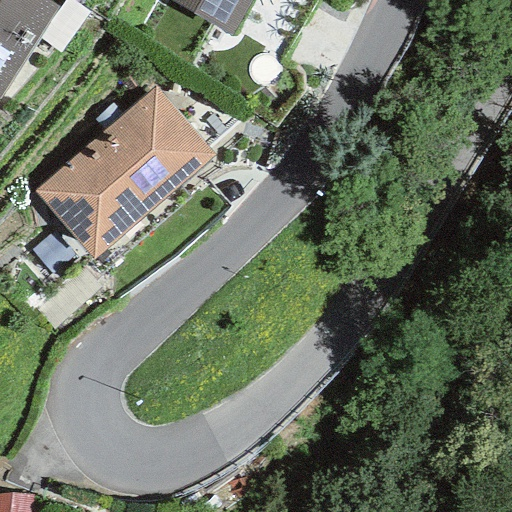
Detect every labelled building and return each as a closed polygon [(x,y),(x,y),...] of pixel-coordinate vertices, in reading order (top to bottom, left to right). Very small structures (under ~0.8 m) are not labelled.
[(58,9),(44,0),(0,0),(0,97),(39,39),(58,9)] [(64,0),(58,9),(39,39),(59,53),(89,10),(73,0),(64,0)] [(168,0),(230,36),(250,0),(168,0)] [(93,260),(214,156),(154,87),(33,191),(93,260)] [(29,249),(50,274),(73,256),(52,230),(29,249)] [(29,511),(33,485),(0,480),(0,511),(29,511)]
